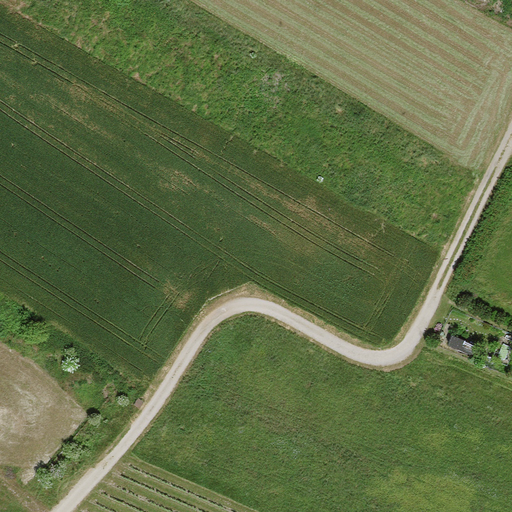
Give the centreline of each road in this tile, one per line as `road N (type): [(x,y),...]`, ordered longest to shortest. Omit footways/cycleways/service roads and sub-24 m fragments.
road 1 (track): [(511,137),(406,349),(358,354),(275,310),(233,308),(201,334),(153,410),(63,511)]
road 2 (track): [(259,306),(0,143)]
road 3 (track): [(0,499),(98,361),(118,362),(166,389)]
